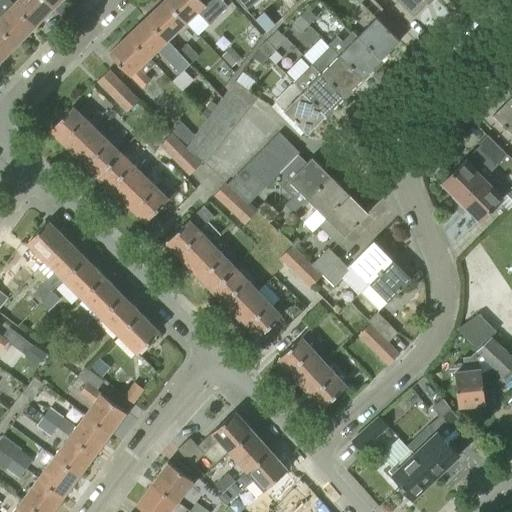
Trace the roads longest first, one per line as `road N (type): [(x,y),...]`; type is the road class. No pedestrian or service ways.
road 1 (residential): [(310,455),(420,356),(440,323),(445,283),(394,167),(396,128),(511,12)]
road 2 (residential): [(215,355),(34,176)]
road 3 (residential): [(94,511),(215,355)]
road 4 (residential): [(0,124),(119,0)]
road 5 (residential): [(310,455),(215,355)]
